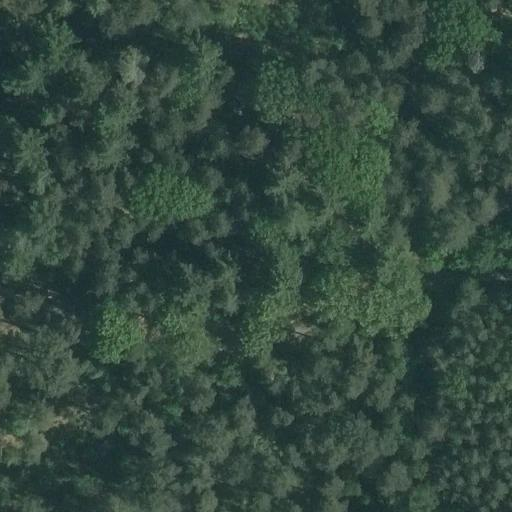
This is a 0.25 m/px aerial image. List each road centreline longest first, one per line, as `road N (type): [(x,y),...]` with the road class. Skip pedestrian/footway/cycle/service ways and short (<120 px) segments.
road 1 (track): [(0,279),(118,322),(226,335),(409,277)]
road 2 (track): [(451,0),(417,85),(409,277)]
road 3 (track): [(409,277),(406,487),(397,511)]
